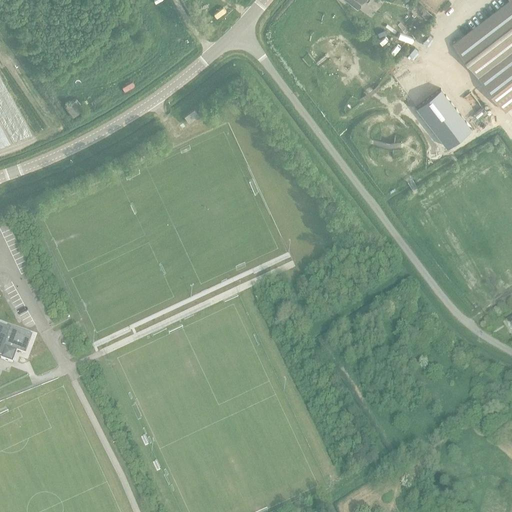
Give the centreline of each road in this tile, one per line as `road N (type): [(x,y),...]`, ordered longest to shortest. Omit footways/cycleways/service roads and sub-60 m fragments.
road 1 (unclassified): [(511,353),(478,336),(444,304),(238,30)]
road 2 (tertiary): [(0,175),(109,128),(238,30)]
